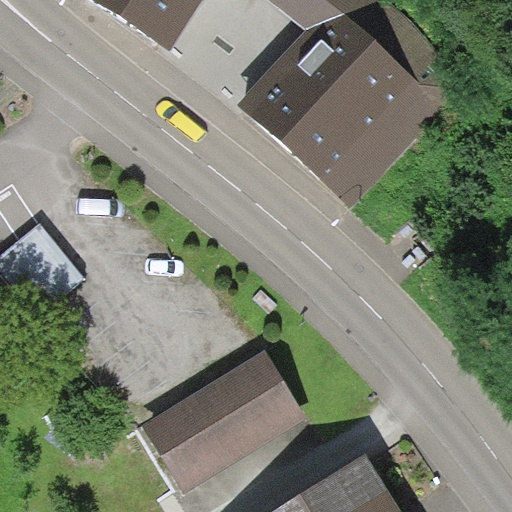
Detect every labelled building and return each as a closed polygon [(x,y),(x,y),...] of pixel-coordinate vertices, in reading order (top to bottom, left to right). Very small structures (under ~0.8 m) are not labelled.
[(80,0),(170,57),(206,0),(262,0),(305,30),(330,0),(80,0)] [(330,0),(305,30),(238,109),(352,212),(465,89),(416,23),(389,0),(330,0)] [(84,280),(40,225),(0,257),(0,271),(37,317),(84,280)] [(266,352),(144,428),(185,493),(307,417),(266,352)] [(400,511),(367,459),(280,511),(400,511)]
